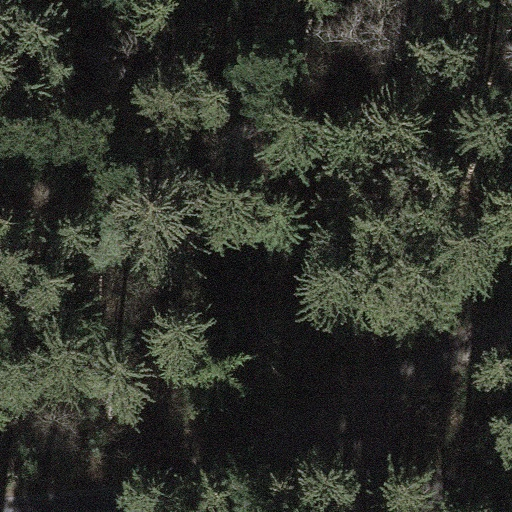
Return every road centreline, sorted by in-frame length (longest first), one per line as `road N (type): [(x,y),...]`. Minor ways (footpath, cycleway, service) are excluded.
road 1 (unclassified): [(31,511),(242,492),(415,499),(453,511)]
road 2 (track): [(242,492),(427,364),(511,318)]
